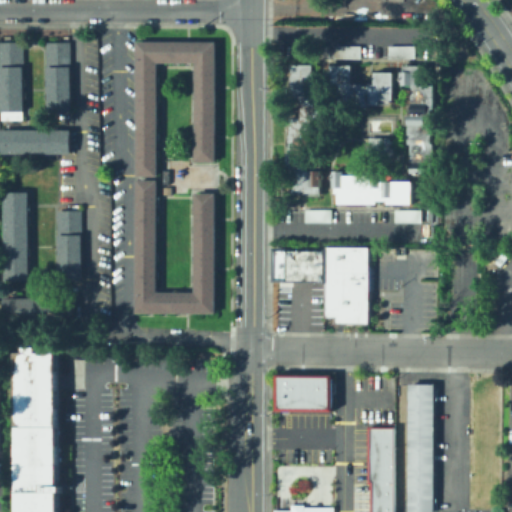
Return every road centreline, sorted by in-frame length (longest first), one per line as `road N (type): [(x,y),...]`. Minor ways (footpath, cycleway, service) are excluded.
road 1 (tertiary): [(249,0),(248,345)]
road 2 (residential): [(511,352),(248,345)]
road 3 (residential): [(249,8),(0,8)]
road 4 (tertiary): [(248,345),(245,511)]
